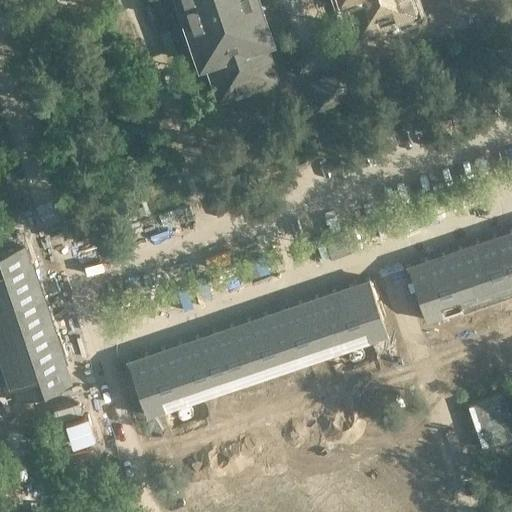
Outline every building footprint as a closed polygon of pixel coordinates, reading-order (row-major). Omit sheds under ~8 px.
[(178,0),(201,65),(208,63),(220,97),(276,78),(263,42),(270,40),(256,0),(178,0)] [(340,0),(341,0),(340,0),(348,0),(360,32),(416,13),(411,0),(340,0)] [(341,71),(309,83),(318,109),(350,97),(341,71)] [(511,228),(407,264),(426,320),(511,290),(511,228)] [(24,241),(0,249),(0,330),(16,377),(10,379),(16,397),(71,379),(65,361),(69,359),(34,258),(30,259),(24,241)] [(368,277),(127,359),(146,415),(387,333),(368,277)]
